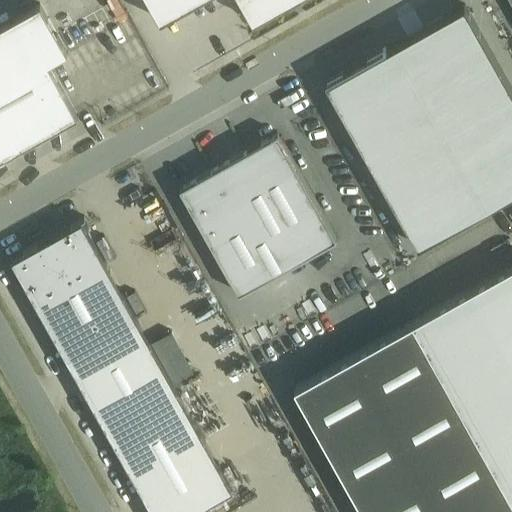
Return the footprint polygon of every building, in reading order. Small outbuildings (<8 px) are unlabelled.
[(149,0),(160,19),(194,0),(243,0),(254,17),(284,0),(149,0)] [(0,159),(6,156),(5,156),(78,115),(48,63),(67,52),(40,3),(0,25),(0,159)] [(511,87),(465,4),(326,82),(418,245),(511,192),(511,87)] [(65,45),(71,57),(93,46),(87,34),(65,45)] [(312,74),(330,66),(326,55),(307,63),(312,74)] [(337,238),(277,132),(179,187),(239,292),(337,238)] [(153,511),(189,511),(233,488),(109,268),(91,235),(82,218),(11,258),(153,511)] [(413,320),(294,386),(355,495),(362,509),(364,511),(511,511),(511,264),(429,310),(413,320)]
